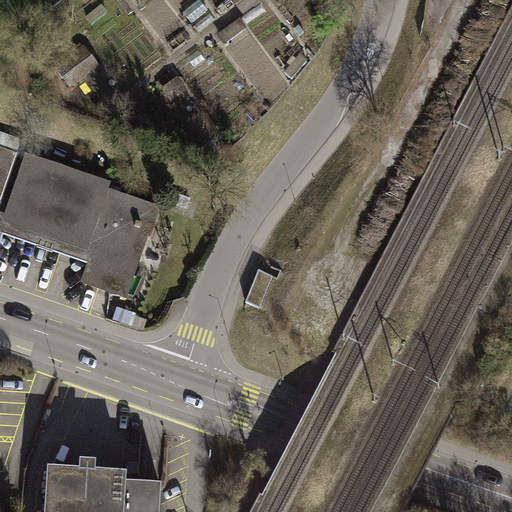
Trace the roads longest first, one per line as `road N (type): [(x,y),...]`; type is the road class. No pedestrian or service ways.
road 1 (unclassified): [(184,383),(229,263),(355,85),(389,0)]
road 2 (secondary): [(511,499),(184,383)]
road 3 (secondary): [(184,383),(0,319)]
